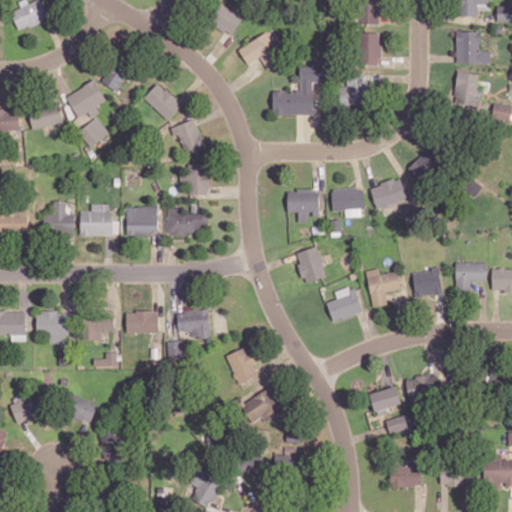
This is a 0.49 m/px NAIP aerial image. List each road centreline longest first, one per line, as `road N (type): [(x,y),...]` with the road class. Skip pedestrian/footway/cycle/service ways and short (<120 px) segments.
road 1 (residential): [(351,511),(339,424),(256,259),(247,153),(233,109),(181,49),(104,0)]
road 2 (residential): [(421,0),(421,82),(397,132),(349,152),(247,153)]
road 3 (residential): [(0,273),(155,275),(256,259)]
road 4 (residential): [(317,378),(397,341),(511,332)]
road 5 (residential): [(108,2),(67,53),(33,68),(0,70)]
